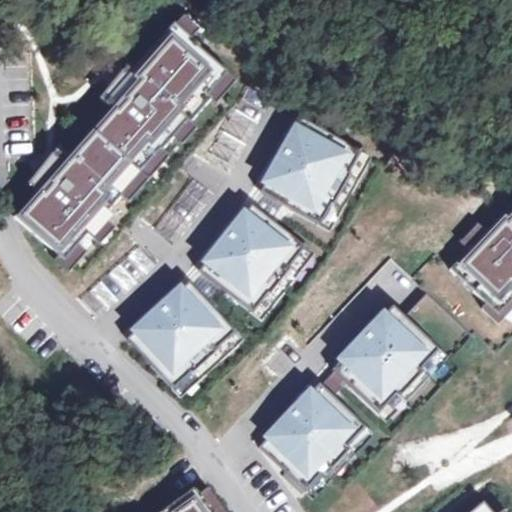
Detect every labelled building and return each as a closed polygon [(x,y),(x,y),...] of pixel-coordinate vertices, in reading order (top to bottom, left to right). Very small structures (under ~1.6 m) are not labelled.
[(112,109),(92,131),(161,192),(247,101),(251,96),(181,32),(112,109)] [(300,122),(264,180),(323,219),(355,153),(300,122)] [(51,174),(13,214),(86,277),(161,192),(92,131),(51,174)] [(511,208),(455,269),(502,312),(511,301),(511,208)] [(246,211),(208,259),(267,306),(308,246),(246,211)] [(175,279),(128,326),(176,380),(240,326),(175,279)] [(389,307),(330,367),(383,419),(442,358),(389,307)] [(369,434),(318,386),(259,448),(310,496),(369,434)] [(218,511),(204,492),(173,511),(218,511)] [(492,511),(484,502),(471,511),(492,511)]
